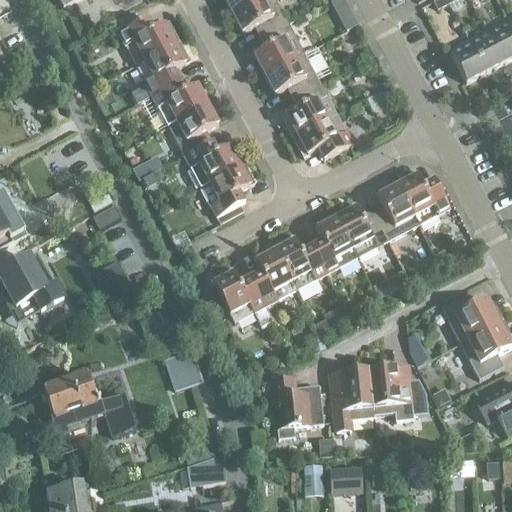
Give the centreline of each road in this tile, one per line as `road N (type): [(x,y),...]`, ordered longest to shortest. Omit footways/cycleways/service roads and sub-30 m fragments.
road 1 (residential): [(296,200),(189,0)]
road 2 (residential): [(511,272),(437,129)]
road 3 (residential): [(296,200),(437,129)]
road 4 (residential): [(437,129),(369,0)]
